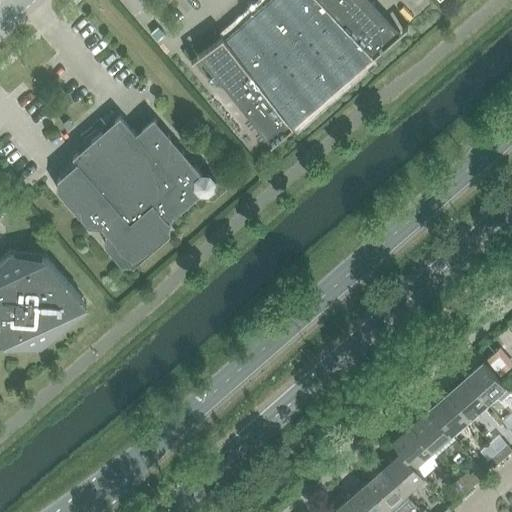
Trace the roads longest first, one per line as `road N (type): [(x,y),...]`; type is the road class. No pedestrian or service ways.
road 1 (secondary): [(511,134),(82,511)]
road 2 (secondary): [(163,511),(511,207)]
